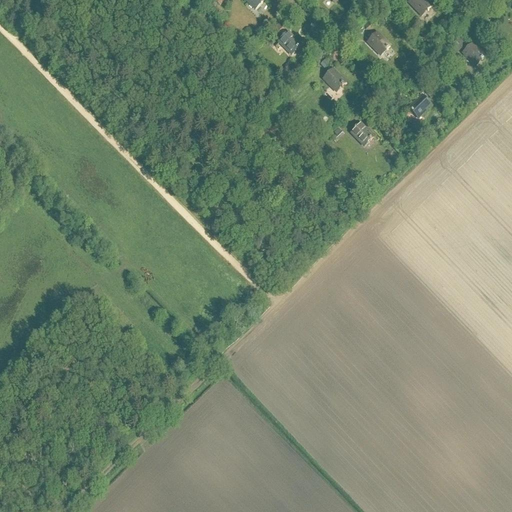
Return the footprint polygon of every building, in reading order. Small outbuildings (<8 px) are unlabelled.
[(244,0),(255,11),(265,2),(263,0),(244,0)] [(422,18),(431,8),(423,0),(414,0),(409,5),(422,18)] [(369,22),(363,27),(367,31),(373,27),(369,22)] [(278,35),(284,29),(280,25),(274,31),(278,35)] [(292,57),(301,48),(289,35),(279,44),(292,57)] [(381,58),(390,48),(378,35),(368,45),(381,58)] [(457,54),(459,52),(460,52),(464,48),(466,46),(460,39),(451,47),(457,54)] [(476,69),(486,59),(473,46),(463,56),(476,69)] [(336,94),(346,85),(334,72),(324,82),(336,94)] [(429,88),(423,93),(431,100),(436,95),(429,88)] [(419,121),(432,108),(422,98),(409,111),(419,121)] [(364,148),(374,139),(361,126),(352,136),(364,148)] [(335,144),(344,137),(342,134),(332,142),(335,144)]
